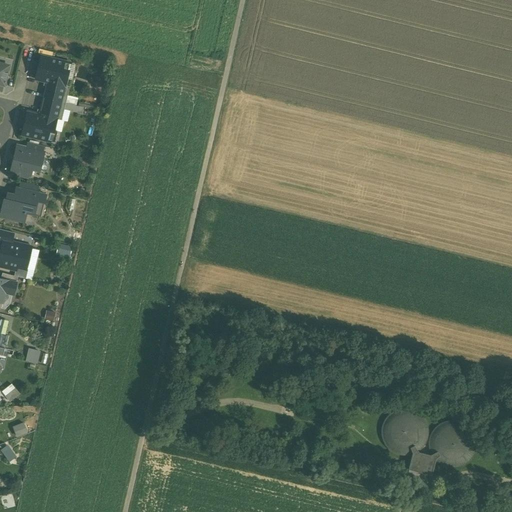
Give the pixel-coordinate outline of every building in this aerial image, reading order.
[(67,63),(41,56),(35,79),(48,82),(64,86),(68,71),(65,71),(67,63)] [(9,66),(0,64),(0,84),(4,86),(9,66)] [(64,86),(48,82),(44,98),(65,103),(69,87),(64,86)] [(65,103),(44,98),(40,115),(56,119),(61,121),(64,110),(65,103)] [(78,106),(65,103),(64,110),(82,114),(83,108),(78,106)] [(97,107),(79,103),(78,106),(83,108),(96,111),(97,107)] [(40,115),(27,112),(22,135),(54,143),(57,131),(53,131),(56,119),(40,115)] [(44,146),(27,142),(26,148),(17,146),(10,173),(27,177),(30,176),(32,169),(39,171),(43,152),(42,152),(44,146)] [(21,182),(19,189),(38,193),(39,187),(21,182)] [(16,188),(14,195),(7,193),(6,200),(4,200),(0,214),(0,217),(24,223),(26,213),(34,215),(36,207),(43,209),(44,203),(46,195),(38,193),(19,189),(16,188)] [(14,233),(0,229),(0,242),(2,243),(11,245),(11,242),(14,233)] [(31,247),(11,242),(11,245),(2,243),(0,252),(0,266),(15,270),(16,271),(17,268),(26,270),(26,269),(31,247)] [(58,245),(57,251),(70,254),(71,248),(58,245)] [(26,270),(17,268),(16,271),(15,270),(14,276),(17,277),(25,279),(28,270),(26,269),(26,270)] [(14,276),(3,274),(2,279),(16,283),(17,277),(14,276)] [(2,279),(0,279),(0,302),(2,303),(5,293),(13,295),(16,283),(2,279)] [(46,312),(45,319),(53,321),(55,314),(46,312)] [(25,361),(37,364),(40,351),(28,349),(25,361)] [(11,382),(0,390),(8,401),(19,394),(11,382)] [(430,456),(418,453),(417,451),(424,445),(427,436),(427,427),(423,419),(416,413),(408,410),(399,410),(391,414),(385,421),(382,430),(383,439),(387,447),(394,453),(403,455),(412,454),(408,470),(431,476),(435,460),(442,465),(451,467),(460,466),(468,461),(473,453),(474,444),(473,435),(467,428),(460,423),(451,422),(442,424),(435,429),(430,437),(429,446),(431,455),(430,456)] [(15,455),(6,443),(0,447),(0,451),(7,461),(15,455)]
